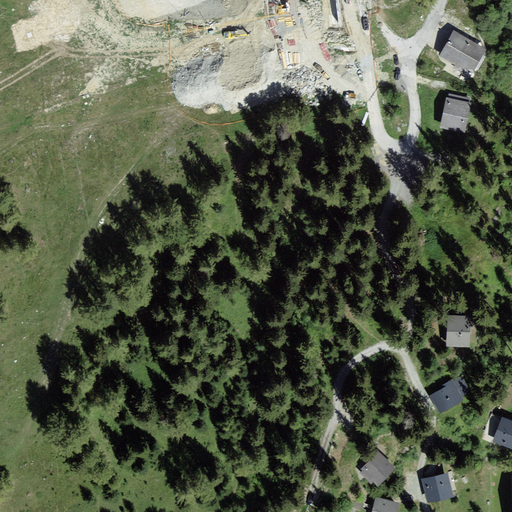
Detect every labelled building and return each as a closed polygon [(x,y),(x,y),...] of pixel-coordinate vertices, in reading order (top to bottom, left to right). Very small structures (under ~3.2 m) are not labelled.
[(486,47),(453,30),(440,56),(464,69),(475,68),(486,47)] [(470,102),(446,98),(440,129),(464,133),(470,102)] [(471,315),(448,314),(446,346),(470,347),(471,315)] [(464,399),(451,379),(439,387),(440,389),(430,395),(442,413),(464,399)] [(511,419),(502,416),(492,441),(511,449),(511,419)] [(394,467),(378,452),(360,471),(375,486),(394,467)] [(448,473),(423,480),(429,504),(454,497),(448,473)] [(396,511),(399,503),(376,497),(372,511),(396,511)]
